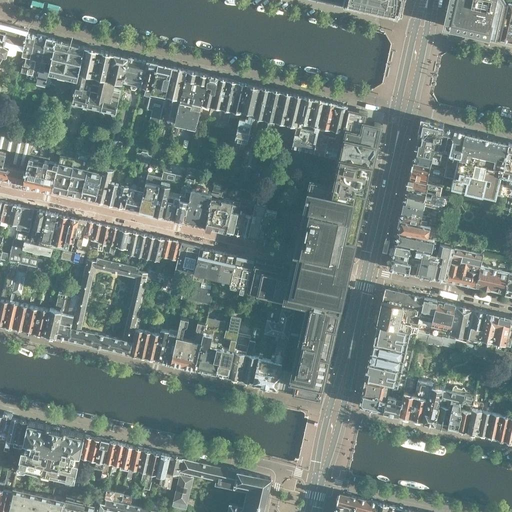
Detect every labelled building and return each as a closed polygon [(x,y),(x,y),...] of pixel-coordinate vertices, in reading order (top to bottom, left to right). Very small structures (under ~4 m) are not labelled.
[(402,12),(404,0),(343,0),(343,2),(382,11),(398,15),(402,12)] [(505,1),(503,0),(449,0),(444,22),(447,27),(499,38),(507,2),(505,1)] [(511,2),(507,2),(499,38),(502,38),(509,39),(509,40),(511,40),(511,2)] [(20,55),(26,31),(0,24),(0,44),(8,49),(6,56),(8,56),(10,49),(12,49),(13,43),(19,44),(17,54),(20,55)] [(27,73),(36,33),(26,31),(20,55),(26,56),(24,64),(23,63),(21,71),(27,73)] [(32,74),(36,59),(41,60),(46,36),(36,33),(27,73),(23,89),(33,92),(35,84),(37,75),(32,74)] [(44,72),(46,61),(51,62),(56,39),(46,36),(41,60),(37,75),(35,84),(45,86),(48,73),(44,72)] [(74,93),(85,45),(56,39),(51,62),(48,73),(45,86),(48,87),(52,74),(57,75),(57,78),(67,81),(68,78),(74,79),(71,93),(74,93)] [(86,109),(92,83),(85,82),(87,74),(93,75),(100,49),(85,45),(74,93),(72,102),(83,104),(82,109),(86,109)] [(101,108),(114,52),(100,49),(93,75),(100,77),(98,85),(92,83),(86,109),(89,110),(90,106),(101,108)] [(115,116),(121,90),(113,88),(115,81),(123,83),(123,80),(129,56),(114,52),(101,108),(113,111),(112,115),(115,116)] [(141,84),(147,60),(129,56),(123,80),(131,82),(130,85),(131,89),(134,89),(136,87),(137,83),(141,84)] [(395,58),(393,70),(401,71),(403,60),(395,58)] [(148,104),(158,62),(147,60),(141,84),(140,89),(144,90),(142,101),(146,102),(146,104),(148,104)] [(159,124),(166,95),(172,65),(158,62),(148,104),(147,110),(154,112),(152,122),(159,124)] [(174,124),(187,69),(172,65),(166,95),(173,97),(172,101),(171,101),(168,117),(172,118),(171,124),(174,124)] [(202,103),(209,73),(187,69),(174,124),(196,129),(202,103)] [(211,105),(218,76),(209,73),(202,103),(211,105)] [(221,108),(228,78),(218,76),(211,105),(208,119),(213,120),(216,107),(221,108)] [(224,136),(238,80),(228,78),(221,108),(225,109),(223,120),(225,120),(222,135),(224,136)] [(240,112),(247,82),(238,80),(224,136),(227,136),(230,122),(233,122),(236,111),(240,112)] [(240,112),(234,140),(236,140),(236,139),(247,141),(249,131),(259,85),(247,82),(240,112)] [(271,136),(281,90),(259,85),(249,131),(255,132),(259,116),(268,119),(265,134),(271,136)] [(285,123),(292,93),(281,90),(271,136),(277,137),(281,121),(285,123)] [(293,141),(303,95),(292,93),(285,123),(290,124),(287,139),(293,141)] [(313,152),(325,100),(303,95),(293,141),(291,146),(313,152)] [(329,133),(322,132),(324,125),(330,127),(336,102),(325,100),(313,152),(319,153),(317,164),(318,165),(322,166),(325,153),(329,133)] [(345,125),(350,106),(336,102),(330,127),(329,133),(325,153),(339,156),(340,152),(344,133),(345,125)] [(379,141),(383,122),(365,117),(367,110),(358,108),(350,106),(345,125),(344,133),(340,152),(339,156),(334,180),(311,175),(308,185),(295,248),(294,250),(293,255),(291,266),(254,258),(247,289),(246,291),(271,298),(284,300),(296,303),(297,303),(286,353),(284,353),(282,362),(277,386),(292,389),(292,392),(321,398),(324,386),(331,353),(337,327),(341,310),(342,303),(348,278),(350,268),(352,260),(357,236),(368,191),(375,160),(379,141)] [(24,130),(27,120),(17,118),(14,128),(24,130)] [(441,139),(443,127),(422,122),(419,134),(441,139)] [(495,196),(496,194),(508,142),(465,132),(464,132),(457,130),(454,129),(443,127),(441,139),(439,145),(439,148),(449,150),(447,159),(445,167),(444,173),(450,175),(447,185),(495,196)] [(26,168),(29,156),(32,144),(33,139),(33,137),(0,129),(0,178),(23,183),(26,168)] [(439,145),(441,139),(419,134),(417,143),(436,147),(437,144),(439,145)] [(511,142),(508,142),(496,194),(500,195),(505,172),(511,173),(511,175),(511,177),(511,142)] [(447,159),(449,150),(439,148),(436,147),(417,143),(415,152),(447,159)] [(66,193),(76,150),(71,149),(70,153),(66,152),(65,157),(60,156),(58,162),(52,190),(66,193)] [(81,196),(90,157),(91,152),(77,149),(76,150),(66,193),(81,196)] [(150,161),(151,156),(149,155),(147,153),(142,152),(140,153),(137,153),(136,158),(150,161)] [(445,167),(447,159),(415,152),(414,160),(445,167)] [(96,199),(103,166),(106,155),(96,153),(95,158),(90,157),(81,196),(96,199)] [(32,185),(38,161),(33,160),(34,157),(29,156),(26,168),(23,183),(32,185)] [(42,188),(48,163),(48,160),(44,159),(43,162),(38,161),(32,185),(42,188)] [(444,173),(445,167),(414,160),(411,170),(443,177),(444,173)] [(52,190),(58,162),(53,161),(53,164),(48,163),(42,188),(52,190)] [(105,202),(109,182),(112,168),(103,166),(96,199),(105,202)] [(187,167),(185,174),(195,176),(195,175),(197,169),(187,167)] [(441,186),(443,177),(411,170),(410,179),(441,186)] [(173,184),(175,175),(163,172),(161,181),(173,184)] [(183,186),(185,177),(175,175),(173,184),(182,186),(183,186)] [(184,220),(192,188),(195,178),(185,176),(185,177),(183,186),(182,186),(179,199),(174,218),(184,220)] [(139,210),(146,179),(139,177),(136,190),(132,208),(139,210)] [(153,213),(160,184),(161,182),(146,179),(139,210),(153,213)] [(439,194),(441,186),(410,179),(408,187),(426,191),(427,186),(436,189),(435,193),(439,194)] [(115,204),(120,185),(109,182),(105,202),(115,204)] [(125,206),(129,188),(129,187),(122,185),(122,183),(120,183),(120,185),(115,204),(125,206)] [(221,195),(223,185),(213,183),(211,192),(211,193),(218,194),(221,195)] [(164,215),(168,196),(171,187),(160,184),(153,213),(164,215)] [(425,195),(426,191),(408,187),(406,195),(442,203),(443,195),(439,194),(435,193),(432,192),(431,196),(425,195)] [(132,208),(136,190),(129,188),(125,206),(132,208)] [(204,225),(211,193),(211,192),(192,188),(184,220),(204,225)] [(233,231),(239,205),(241,198),(245,199),(247,191),(236,189),(234,197),(240,198),(239,202),(233,201),(226,230),(233,231)] [(256,201),(258,193),(247,191),(245,199),(252,200),(256,201)] [(226,230),(233,201),(222,198),(221,200),(217,199),(218,194),(211,193),(204,225),(226,230)] [(267,204),(268,196),(258,193),(256,201),(267,204)] [(442,203),(406,195),(404,203),(442,211),(444,203),(442,203)] [(174,218),(179,199),(168,196),(164,215),(174,218)] [(278,206),(279,198),(268,196),(267,204),(278,206)] [(248,235),(256,201),(252,200),(248,215),(245,215),(241,233),(248,235)] [(9,221),(13,203),(5,201),(1,220),(5,220),(3,230),(7,231),(9,221)] [(259,237),(267,204),(256,201),(248,235),(259,237)] [(17,223),(22,205),(13,203),(9,221),(17,223)] [(447,212),(442,211),(404,203),(402,211),(421,215),(423,210),(425,211),(425,213),(427,213),(427,216),(438,219),(445,220),(447,212)] [(270,240),(278,206),(267,204),(259,237),(270,240)] [(30,226),(34,207),(22,205),(17,223),(16,228),(26,230),(27,225),(30,226)] [(241,233),(245,215),(242,214),(243,206),(239,205),(233,231),(241,233)] [(38,244),(46,210),(38,208),(33,226),(37,227),(36,234),(34,233),(33,237),(31,236),(30,242),(38,244)] [(51,247),(58,213),(46,210),(38,244),(51,247)] [(427,216),(421,215),(402,211),(401,219),(436,227),(438,219),(427,216)] [(65,243),(71,216),(58,213),(51,247),(63,249),(65,243)] [(74,240),(75,235),(79,218),(71,216),(65,243),(69,244),(70,239),(74,240)] [(81,246),(87,220),(79,218),(75,235),(79,236),(77,243),(79,244),(79,245),(81,246)] [(439,227),(436,227),(401,219),(398,231),(429,238),(429,235),(436,237),(439,227)] [(91,239),(95,221),(87,220),(81,246),(83,246),(84,245),(86,245),(88,238),(91,239)] [(98,249),(103,223),(95,221),(91,239),(95,239),(93,247),(96,248),(95,249),(98,249)] [(108,242),(112,225),(103,223),(98,249),(96,257),(97,257),(104,259),(105,255),(100,253),(101,249),(102,249),(104,241),(108,242)] [(116,244),(120,227),(112,225),(108,242),(105,255),(104,259),(112,261),(116,244)] [(128,247),(132,230),(120,227),(116,244),(128,247)] [(51,247),(38,244),(30,242),(26,241),(29,231),(26,230),(16,228),(10,255),(8,261),(18,263),(28,266),(46,270),(48,260),(28,256),(29,254),(21,252),(22,249),(49,255),(51,247)] [(135,254),(140,232),(132,230),(128,247),(127,252),(135,254)] [(438,253),(441,240),(429,238),(398,231),(394,250),(392,257),(390,265),(392,268),(408,271),(416,273),(435,277),(440,253),(438,253)] [(143,255),(148,234),(140,232),(135,254),(143,255)] [(152,258),(156,236),(148,234),(143,255),(143,256),(152,258)] [(446,279),(456,237),(442,234),(441,240),(438,253),(440,253),(435,277),(446,279)] [(161,255),(165,238),(156,236),(152,258),(160,260),(161,255)] [(480,264),(485,242),(456,236),(456,237),(446,279),(465,284),(468,270),(469,266),(479,268),(480,264)] [(169,257),(173,240),(165,238),(161,255),(167,256),(166,260),(168,261),(169,257)] [(178,259),(181,241),(173,240),(169,257),(178,259)] [(247,289),(254,258),(237,254),(236,254),(237,254),(200,246),(181,241),(178,259),(174,275),(181,277),(189,279),(213,284),(246,291),(247,289)] [(73,261),(75,252),(71,251),(63,249),(61,258),(73,261)] [(0,259),(8,261),(10,255),(0,252),(0,259)] [(85,263),(87,258),(87,255),(80,253),(75,252),(73,261),(85,263)] [(143,294),(145,284),(146,279),(148,272),(138,270),(139,267),(112,261),(104,259),(97,257),(96,260),(87,258),(85,263),(74,316),(71,327),(81,329),(95,267),(137,277),(123,339),(132,341),(137,323),(137,319),(143,294)] [(0,322),(5,323),(18,263),(8,261),(1,292),(0,297),(0,322)] [(475,286),(504,292),(509,271),(511,264),(501,262),(501,265),(498,265),(494,266),(493,267),(480,264),(479,268),(478,273),(475,286)] [(14,326),(28,266),(18,263),(5,323),(14,326)] [(31,297),(36,274),(46,276),(47,270),(46,270),(28,266),(14,326),(24,328),(29,304),(31,297)] [(157,279),(159,272),(149,270),(148,272),(146,279),(149,280),(150,278),(157,279)] [(475,288),(475,286),(478,273),(468,270),(465,284),(472,285),(471,288),(475,288)] [(164,281),(165,273),(159,272),(157,279),(164,281)] [(171,283),(173,275),(165,273),(164,281),(171,283)] [(179,286),(180,280),(181,277),(174,275),(173,275),(171,283),(171,284),(179,286)] [(49,307),(55,282),(45,279),(41,297),(34,330),(44,332),(49,307)] [(209,304),(213,284),(189,279),(188,282),(185,298),(209,304)] [(185,298),(188,282),(180,280),(179,286),(177,296),(185,298)] [(421,308),(424,297),(385,287),(383,299),(421,308)] [(56,335),(65,297),(65,295),(58,293),(55,306),(57,308),(56,309),(49,307),(44,332),(52,334),(51,337),(56,338),(56,335)] [(34,330),(41,297),(37,296),(35,303),(37,305),(36,306),(31,305),(29,304),(24,328),(34,330)] [(68,338),(71,327),(74,316),(67,314),(70,298),(65,297),(56,335),(68,338)] [(448,333),(452,317),(441,314),(444,301),(424,297),(421,308),(383,299),(377,323),(417,332),(447,338),(448,333)] [(253,380),(277,386),(282,362),(284,353),(286,353),(297,303),(296,303),(295,305),(292,304),(291,309),(282,307),(284,300),(271,298),(264,330),(277,333),(276,337),(278,338),(274,354),(272,354),(271,358),(262,356),(263,352),(259,351),(258,356),(253,380)] [(452,317),(455,304),(444,301),(441,314),(452,317)] [(467,337),(474,308),(455,304),(452,317),(448,333),(467,337)] [(479,340),(480,337),(486,311),(474,308),(467,337),(479,340)] [(505,343),(511,316),(486,311),(480,337),(505,343)] [(195,367),(216,372),(228,375),(228,374),(238,332),(242,314),(232,312),(228,327),(226,326),(228,321),(206,317),(205,322),(195,367)] [(183,364),(188,338),(181,336),(183,335),(185,326),(187,325),(189,318),(181,316),(178,329),(171,361),(183,364)] [(195,367),(205,322),(197,320),(196,328),(197,330),(195,338),(189,336),(188,338),(183,364),(195,367)] [(252,354),(254,343),(259,344),(264,323),(253,320),(250,335),(247,349),(246,352),(240,377),(240,380),(244,381),(245,378),(253,380),(258,356),(252,354)] [(138,354),(144,329),(138,328),(139,324),(137,323),(132,341),(130,352),(129,354),(133,355),(133,353),(138,354)] [(146,358),(153,327),(154,323),(152,323),(151,326),(150,326),(149,331),(144,329),(138,354),(144,355),(143,357),(146,358)] [(154,358),(160,333),(154,332),(155,327),(154,327),(155,323),(154,323),(153,327),(146,358),(149,359),(149,356),(154,358)] [(404,387),(407,377),(417,332),(377,323),(375,332),(371,351),(369,360),(366,371),(365,372),(364,375),(365,376),(365,377),(365,378),(393,384),(404,387)] [(163,359),(168,337),(164,336),(166,327),(161,326),(160,333),(154,358),(163,359)] [(90,343),(93,332),(81,329),(71,327),(68,338),(70,338),(78,340),(78,343),(81,343),(82,341),(90,343)] [(171,361),(178,329),(170,328),(168,337),(163,359),(171,361)] [(108,347),(111,336),(103,334),(93,332),(90,343),(100,346),(108,347)] [(240,377),(246,352),(238,351),(239,347),(241,347),(241,346),(245,347),(244,348),(247,349),(250,335),(238,332),(228,374),(240,377)] [(132,341),(123,339),(111,336),(108,347),(117,349),(116,351),(120,352),(120,350),(130,352),(132,341)] [(504,358),(505,351),(496,349),(495,352),(494,356),(504,358)] [(423,419),(430,385),(431,383),(420,380),(417,392),(418,393),(422,394),(421,397),(409,394),(410,392),(411,391),(414,379),(407,377),(404,387),(401,402),(398,414),(423,419)] [(383,393),(384,388),(392,389),(393,384),(365,378),(361,393),(390,400),(391,395),(383,393)] [(443,388),(430,385),(423,419),(435,422),(443,388)] [(465,394),(466,389),(465,389),(465,388),(465,387),(464,387),(463,387),(462,387),(462,388),(457,387),(457,386),(456,385),(455,385),(454,386),(453,386),(452,390),(443,388),(435,422),(443,424),(442,426),(446,427),(452,402),(457,403),(462,404),(465,394)] [(482,410),(483,404),(479,403),(481,391),(479,391),(480,387),(477,386),(474,396),(467,430),(477,432),(482,410)] [(398,416),(398,414),(401,402),(390,400),(361,393),(359,403),(361,406),(371,408),(371,407),(373,408),(374,408),(383,410),(383,411),(396,413),(395,416),(398,416)] [(466,432),(467,430),(474,396),(465,394),(462,404),(461,410),(457,427),(463,429),(463,431),(466,432)] [(486,434),(494,401),(488,399),(486,411),(482,410),(477,432),(486,434)] [(496,436),(501,414),(497,413),(500,402),(494,401),(486,434),(496,436)] [(457,427),(461,410),(456,409),(457,403),(452,402),(447,425),(457,427)] [(505,438),(510,416),(511,405),(511,404),(508,404),(506,415),(501,414),(496,436),(505,438)] [(5,443),(11,417),(3,415),(0,427),(0,428),(1,429),(4,430),(3,431),(1,438),(4,439),(3,443),(5,443)] [(14,441),(19,419),(11,417),(5,443),(4,449),(9,450),(10,444),(11,440),(14,441)] [(20,455),(28,421),(27,420),(19,419),(14,441),(14,442),(18,443),(16,454),(20,455)] [(80,455),(85,434),(68,430),(45,424),(44,425),(28,421),(20,455),(17,468),(74,481),(80,455)] [(96,459),(101,438),(85,434),(80,455),(83,456),(82,463),(84,464),(83,470),(85,471),(89,472),(93,459),(96,460),(96,459)] [(101,477),(109,440),(101,438),(96,459),(100,460),(98,468),(94,467),(93,475),(94,475),(93,478),(99,479),(100,476),(101,477)] [(447,453),(448,447),(412,439),(411,445),(447,453)] [(113,462),(117,441),(109,440),(101,477),(108,478),(109,473),(107,473),(110,461),(113,462)] [(121,464),(126,443),(117,441),(113,462),(111,470),(116,471),(118,463),(121,464)] [(128,470),(134,445),(126,443),(121,464),(120,468),(128,470)] [(138,468),(143,447),(137,446),(137,444),(134,443),(134,445),(128,470),(127,476),(131,477),(134,467),(138,468)] [(144,488),(152,450),(153,447),(150,447),(149,449),(143,447),(138,468),(143,469),(139,489),(143,490),(144,488)] [(156,472),(161,452),(152,450),(144,488),(149,489),(151,481),(150,479),(152,474),(156,475),(156,472)] [(163,486),(171,454),(161,452),(156,472),(162,473),(159,485),(163,486)] [(179,473),(183,457),(178,456),(178,453),(173,452),(173,454),(171,454),(163,486),(163,487),(170,488),(173,475),(171,475),(172,471),(179,473)] [(262,511),(263,511),(262,511),(263,511),(265,504),(264,504),(265,501),(266,498),(266,495),(267,496),(267,493),(266,493),(267,490),(268,490),(268,487),(269,485),(269,484),(269,482),(270,482),(270,479),(271,477),(269,477),(183,457),(179,473),(170,511),(262,511)] [(511,462),(500,460),(499,460),(499,461),(498,462),(497,463),(497,464),(497,465),(497,466),(498,467),(498,468),(511,470),(511,462)] [(0,508),(7,510),(12,487),(14,480),(6,479),(4,483),(0,502),(0,508)] [(16,511),(61,511),(65,500),(12,487),(7,510),(16,511)] [(113,499),(114,493),(115,491),(107,489),(105,497),(113,499)] [(355,507),(357,496),(339,492),(337,503),(355,507)] [(121,501),(123,495),(114,493),(113,499),(121,501)] [(130,503),(132,497),(132,496),(123,494),(123,495),(121,501),(130,503)] [(93,511),(96,501),(66,495),(65,500),(61,511),(93,511)] [(363,511),(364,511),(368,499),(357,496),(355,507),(354,510),(363,511)] [(140,505),(141,499),(132,497),(130,503),(140,505)] [(96,500),(96,501),(93,511),(102,511),(104,508),(122,511),(161,511),(162,511),(105,498),(105,502),(96,500)] [(375,511),(378,501),(368,499),(364,511),(375,511)] [(158,509),(159,503),(150,501),(148,507),(158,509)] [(386,511),(389,504),(378,501),(375,511),(386,511)] [(353,511),(354,510),(355,507),(337,503),(334,511),(353,511)]
